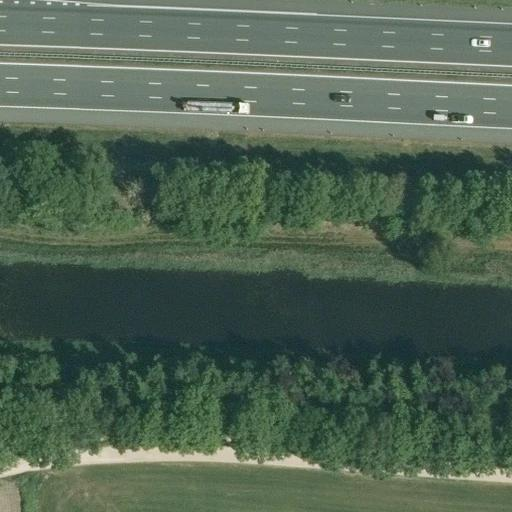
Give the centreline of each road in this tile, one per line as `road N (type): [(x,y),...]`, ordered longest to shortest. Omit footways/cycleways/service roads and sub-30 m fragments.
road 1 (track): [(511,476),(149,450),(0,468)]
road 2 (motorway): [(511,46),(0,23)]
road 3 (motorway): [(0,87),(511,108)]
